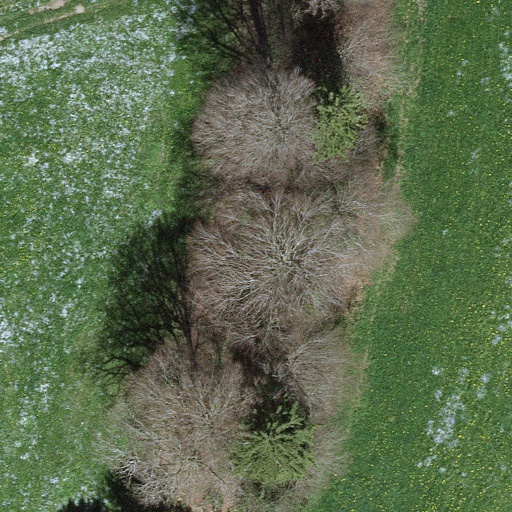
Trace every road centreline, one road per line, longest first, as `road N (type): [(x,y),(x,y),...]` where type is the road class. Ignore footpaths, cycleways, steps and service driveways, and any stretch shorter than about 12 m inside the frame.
road 1 (track): [(256,0),(227,191),(146,511)]
road 2 (track): [(0,47),(153,0)]
